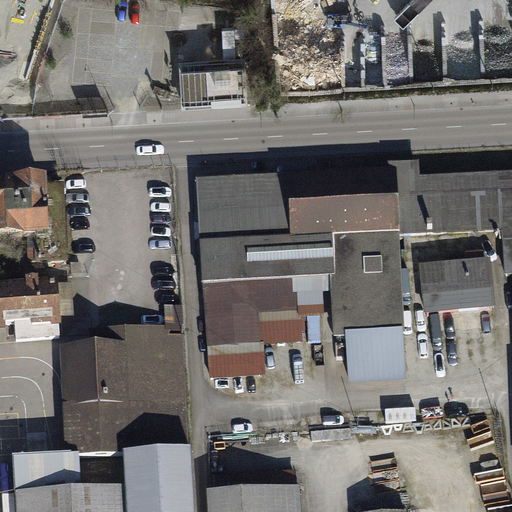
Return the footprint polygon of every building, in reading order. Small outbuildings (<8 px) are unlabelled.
[(290,181),(203,187),(208,286),(319,280),(335,279),(338,340),(347,339),(402,336),(397,237),(505,232),(508,278),(511,277),(511,176),(419,181),(418,166),(393,168),(393,177),(290,181)] [(61,184),(0,186),(0,244),(30,244),(31,270),(64,268),(61,184)] [(489,265),(424,270),(428,315),(493,310),(489,265)] [(256,291),(319,286),(319,280),(208,286),(213,379),(262,375),(261,346),(323,341),(321,313),(258,318),(256,291)] [(258,318),(321,313),(319,286),(256,291),(258,318)] [(50,287),(0,290),(0,331),(53,327),(50,287)] [(184,334),(183,307),(164,308),(165,330),(166,335),(168,335),(184,334)] [(92,351),(57,353),(63,468),(124,465),(190,460),(184,338),(168,339),(168,335),(166,335),(165,330),(91,334),(92,351)] [(402,336),(347,339),(350,386),(405,382),(402,336)] [(125,490),(0,496),(0,511),(193,511),(190,460),(124,465),(125,490)] [(212,511),(299,511),(297,474),(211,478),(212,511)] [(376,492),(351,494),(351,511),(388,511),(388,500),(377,501),(376,492)]
